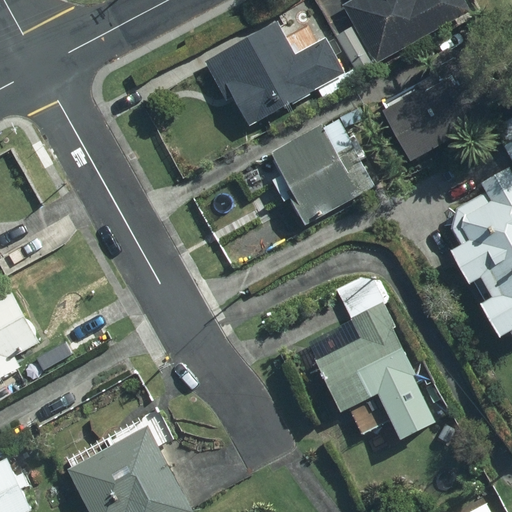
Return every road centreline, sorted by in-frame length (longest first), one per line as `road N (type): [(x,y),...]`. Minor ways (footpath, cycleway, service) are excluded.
road 1 (residential): [(263,443),(179,319),(40,66)]
road 2 (residential): [(40,66),(167,0)]
